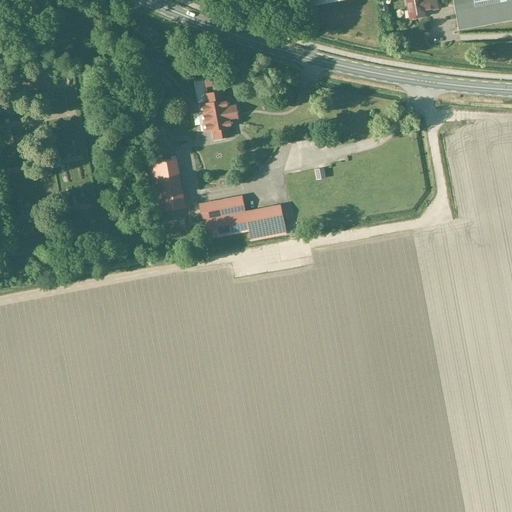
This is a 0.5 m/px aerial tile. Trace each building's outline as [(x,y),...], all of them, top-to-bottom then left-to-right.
[(405,0),(409,19),(425,16),(425,12),(438,9),(436,0),(405,0)] [(511,0),(452,0),(459,30),(511,20),(511,0)] [(213,130),(215,139),(229,136),(227,127),(232,127),(231,120),(233,119),(231,106),(228,107),(227,100),(223,101),(221,92),(207,94),(209,103),(205,104),(206,112),(202,112),(204,123),(208,123),(209,130),(213,130)] [(157,213),(162,212),(185,208),(175,158),(148,163),(157,213)] [(309,172),(310,187),(323,186),(322,171),(309,172)] [(286,233),(280,205),(245,212),(242,196),(199,204),(206,239),(248,231),(250,240),(286,233)]
